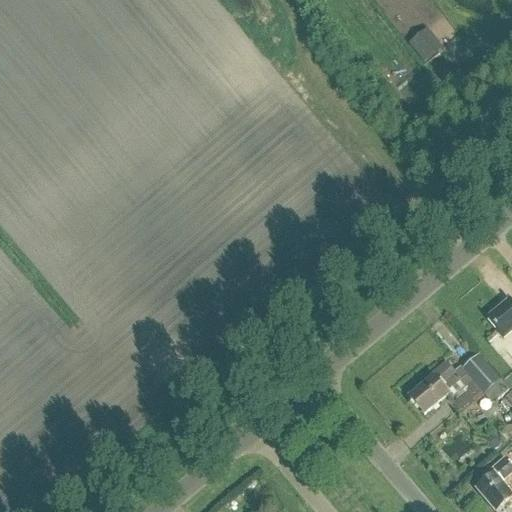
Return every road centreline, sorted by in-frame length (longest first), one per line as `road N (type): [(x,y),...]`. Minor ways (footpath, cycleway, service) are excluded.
road 1 (unclassified): [(314,382),(511,215)]
road 2 (residential): [(423,511),(314,382)]
road 3 (unclassified): [(158,511),(255,430)]
